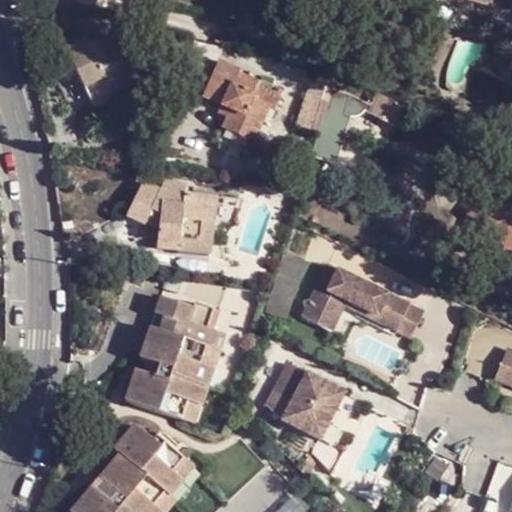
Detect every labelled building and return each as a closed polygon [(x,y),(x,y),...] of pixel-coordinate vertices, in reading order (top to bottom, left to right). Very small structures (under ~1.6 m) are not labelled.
[(83,32),(64,42),(52,48),(64,73),(75,68),(88,93),(91,102),(95,104),(97,105),(99,106),(102,106),(104,107),(106,106),(110,104),(112,102),(114,100),(115,98),(116,95),(115,91),(132,83),(109,34),(89,44),(83,32)] [(217,62),(203,98),(226,107),(222,116),(231,119),(227,131),(258,142),(272,108),(277,109),(283,93),(238,76),(240,71),(217,62)] [(318,135),(320,132),(326,113),(333,90),(310,83),(296,128),(318,135)] [(395,130),(405,110),(378,95),(371,107),(351,99),(344,118),(326,113),(320,132),(346,139),(352,121),(354,121),(356,121),(358,120),(360,119),(362,118),(363,116),(365,114),(395,130)] [(128,215),(148,224),(155,209),(163,210),(162,231),(161,242),(183,243),(214,246),(215,243),(216,230),(217,214),(218,214),(219,188),(198,187),(188,186),(189,178),(167,177),(161,189),(144,181),(128,215)] [(188,186),(198,187),(197,179),(189,178),(188,186)] [(217,214),(216,230),(222,230),(224,221),(230,213),(230,189),(219,188),(218,214),(217,214)] [(306,201),(321,206),(325,194),(310,188),(306,201)] [(511,194),(507,191),(474,242),(477,245),(476,246),(475,248),(475,249),(476,251),(478,252),(479,254),(480,255),(482,256),(484,256),(485,255),(489,253),(503,262),(507,255),(511,257),(511,194)] [(155,209),(148,224),(162,231),(163,210),(155,209)] [(313,231),(297,226),(295,235),(310,240),(313,231)] [(214,246),(183,243),(182,249),(209,252),(214,246)] [(280,254),(272,278),(261,315),(287,322),(306,261),(280,254)] [(329,267),(310,303),(337,318),(343,309),(394,336),(408,310),(329,267)] [(162,378),(133,367),(122,396),(191,420),(224,330),(211,325),(218,305),(193,297),(190,304),(159,292),(137,354),(167,365),(169,370),(167,374),(162,378)] [(310,303),(299,319),(327,334),(337,318),(310,303)] [(421,316),(408,310),(394,336),(407,344),(421,316)] [(511,352),(507,350),(493,381),(511,390),(511,352)] [(319,436),(345,390),(290,359),(264,405),(319,436)] [(211,511),(265,467),(242,439),(177,493),(175,496),(169,492),(193,463),(160,436),(155,442),(132,422),(113,446),(120,452),(99,477),(123,496),(115,505),(92,486),(70,511),(211,511)]
